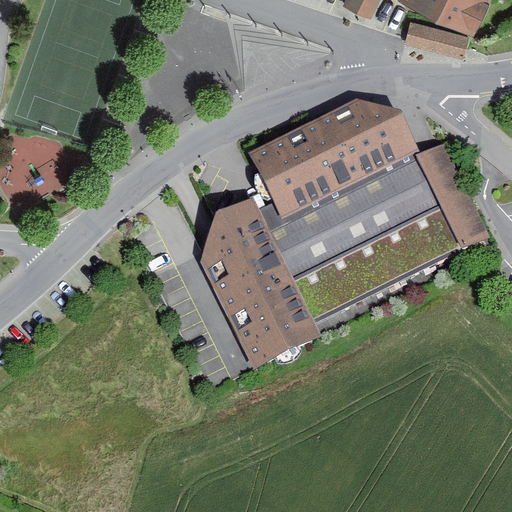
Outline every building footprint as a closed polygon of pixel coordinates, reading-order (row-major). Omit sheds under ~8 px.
[(346,0),(346,2),(371,15),(378,0),(346,0)] [(487,0),(402,0),(471,33),(487,0)] [(415,21),(406,40),(462,56),(471,33),(415,21)] [(251,53),(250,65),(251,73),(257,77),(266,80),(276,78),(286,65),(285,55),(279,49),(270,46),(259,47),(251,53)] [(377,94),(239,161),(273,232),(411,164),(377,94)] [(440,152),(411,166),(457,256),(486,242),(440,152)] [(247,206),(208,226),(196,270),(253,379),(319,345),(247,206)]
